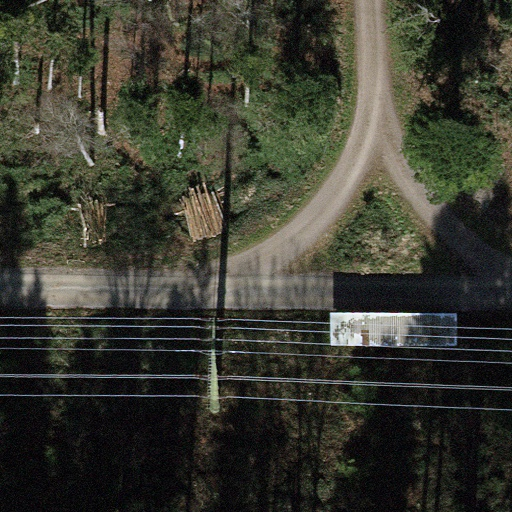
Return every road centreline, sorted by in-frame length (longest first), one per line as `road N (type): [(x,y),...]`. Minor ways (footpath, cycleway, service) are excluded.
road 1 (track): [(0,295),(511,307)]
road 2 (track): [(378,0),(413,308)]
